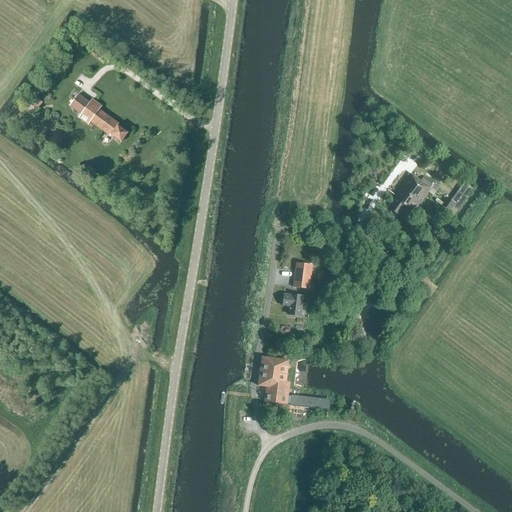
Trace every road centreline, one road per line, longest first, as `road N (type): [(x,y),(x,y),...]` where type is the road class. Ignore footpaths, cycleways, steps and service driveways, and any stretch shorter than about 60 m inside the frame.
road 1 (unclassified): [(157,511),(229,0)]
road 2 (unclassified): [(473,511),(357,433),(322,428),(269,444)]
